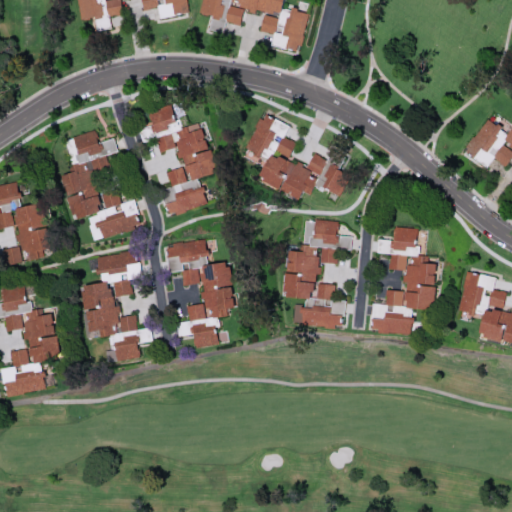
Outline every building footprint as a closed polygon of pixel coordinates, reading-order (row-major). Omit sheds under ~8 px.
[(307,12),(283,7),(284,0),(202,0),(200,13),(212,15),(209,29),(223,32),(225,22),(241,25),(244,9),(264,13),(260,31),(272,33),(270,46),(300,51),(307,12)] [(207,203),(199,178),(216,172),(200,121),(182,127),(179,119),(175,120),(170,104),(149,111),(153,124),(141,128),(145,140),(155,137),(159,152),(176,147),(183,167),(167,171),(176,200),(167,203),(171,215),(207,203)] [(242,156),(264,166),(258,179),(300,198),(303,191),(310,194),(315,183),(340,195),(350,174),(338,169),(345,156),(332,150),(327,159),(313,153),(306,167),(288,158),(295,142),(283,136),(289,125),(263,113),(242,156)] [(487,167),(493,158),(505,166),(511,155),(511,128),(507,136),(502,128),(487,117),(464,151),(487,167)] [(141,227),(134,199),(120,203),(117,188),(99,192),(94,174),(110,170),(106,154),(117,151),(114,138),(99,142),(96,130),(66,138),(74,172),(63,175),(74,220),(89,216),(94,239),(141,227)] [(0,184),(0,206),(1,206),(2,213),(0,213),(0,228),(15,225),(20,251),(29,249),(31,259),(43,257),(41,250),(50,248),(42,203),(21,206),(17,182),(0,184)] [(339,221),(305,219),(304,251),(289,250),(287,297),(305,298),(305,304),(295,304),(294,324),(342,327),(343,315),(331,314),(333,284),(315,283),(316,274),(320,274),(321,262),(337,263),(339,221)] [(412,333),(414,308),(434,309),(436,262),(426,261),(426,255),(419,255),(419,246),(416,245),(417,227),(394,226),(393,240),(378,239),(377,253),(389,253),(388,269),(405,270),(404,290),(386,290),(385,304),(373,303),(372,331),(412,333)] [(166,243),(168,271),(181,270),(183,284),(201,283),(202,304),(187,305),(188,321),(179,322),(180,335),(194,334),(195,346),(219,344),(216,317),(227,316),(226,308),(233,307),(229,262),(208,264),(205,239),(166,243)] [(6,263),(20,262),(20,247),(5,247),(6,263)] [(89,257),(91,270),(95,270),(102,277),(102,282),(85,285),(83,287),(90,331),(100,329),(101,336),(109,335),(110,342),(115,347),(108,353),(109,362),(140,357),(138,343),(150,341),(152,339),(151,327),(138,329),(135,314),(120,316),(119,305),(111,297),(132,294),(130,278),(142,276),(139,262),(137,259),(135,250),(89,257)] [(480,338),(502,342),(502,340),(511,342),(511,310),(503,309),(506,291),(493,289),(496,276),(466,271),(458,317),(483,321),(480,338)] [(46,389),(43,371),(38,362),(48,361),(53,358),(59,356),(52,313),(38,315),(36,308),(31,309),(31,307),(25,297),(24,289),(22,286),(0,289),(0,291),(1,296),(5,302),(0,302),(0,316),(3,316),(6,331),(21,328),(23,339),(27,339),(25,348),(10,351),(12,366),(6,367),(2,370),(6,396),(46,389)]
